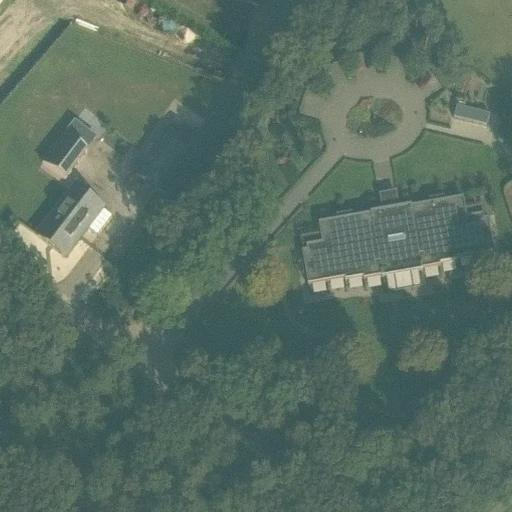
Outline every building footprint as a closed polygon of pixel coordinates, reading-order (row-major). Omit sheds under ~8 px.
[(454,121),(487,129),(490,117),(457,109),(454,121)] [(506,146),(511,138),(511,132),(504,126),(495,137),(506,146)] [(63,136),(41,165),(66,184),(88,155),(63,136)] [(159,193),(186,153),(163,137),(136,176),(159,193)] [(98,238),(112,219),(75,190),(38,239),(65,260),(88,231),(98,238)] [(458,264),(457,262),(494,256),(488,222),(483,223),(482,219),(466,222),(463,201),(411,211),(411,209),(399,211),(398,206),(381,209),(382,214),(370,216),(370,218),(318,227),(322,247),(306,250),(307,254),(302,255),(308,289),(344,282),(345,284),(362,281),(363,283),(381,280),(381,281),(386,281),(386,279),(417,273),(418,275),(422,274),(422,273),(440,270),(440,267),(458,264)] [(467,220),(491,215),(489,203),(464,208),(467,220)] [(149,312),(143,307),(139,312),(145,317),(149,312)]
